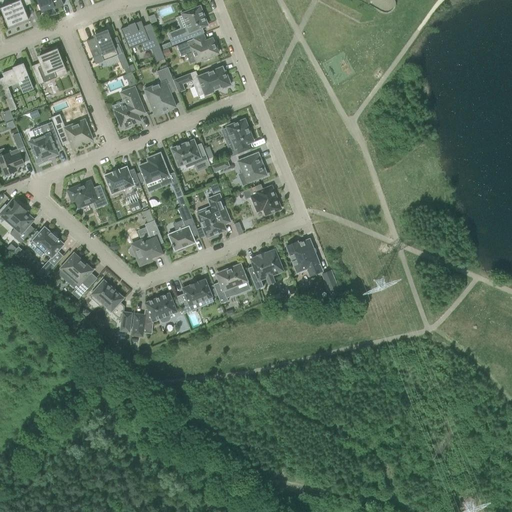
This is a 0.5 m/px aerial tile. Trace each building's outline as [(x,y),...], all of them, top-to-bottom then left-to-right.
[(0,8),(8,28),(28,20),(23,7),(31,3),(29,0),(19,0),(20,0),(0,8)] [(36,0),(41,13),(48,10),(49,15),(55,12),(54,9),(63,6),(61,0),(36,0)] [(201,27),(206,25),(199,8),(190,11),(190,10),(183,12),(184,14),(182,14),(187,27),(168,34),(172,45),(203,33),(201,27)] [(128,26),(120,30),(127,46),(136,43),(137,46),(141,45),(144,52),(151,49),(156,63),(164,59),(150,24),(143,27),(141,21),(135,24),(134,23),(128,26)] [(94,38),(86,41),(95,65),(97,64),(96,60),(102,57),(104,61),(117,56),(122,70),(129,67),(117,37),(111,40),(107,30),(93,35),(94,38)] [(200,37),(176,46),(180,57),(186,55),(193,52),(196,61),(196,62),(203,60),(204,62),(212,58),(211,56),(218,54),(216,50),(218,49),(215,42),(214,43),(213,41),(212,39),(205,42),(203,35),(200,37)] [(168,48),(161,51),(164,58),(171,55),(168,48)] [(40,63),(31,67),(38,85),(57,78),(54,71),(64,67),(56,50),(38,57),(40,63)] [(23,63),(17,65),(12,68),(13,69),(2,74),(3,78),(0,78),(0,86),(10,111),(16,109),(14,103),(14,104),(9,92),(10,92),(8,87),(18,83),(22,94),(33,89),(31,84),(23,63)] [(161,83),(157,85),(144,90),(154,116),(175,107),(170,93),(177,91),(173,80),(167,67),(156,72),(161,83)] [(173,80),(177,91),(178,93),(185,91),(183,85),(191,81),(193,85),(202,89),(204,96),(214,92),(213,91),(222,87),(222,89),(230,85),(225,71),(224,72),(222,67),(198,77),(195,71),(173,80)] [(120,93),(125,105),(113,110),(121,129),(124,128),(124,130),(131,127),(130,125),(140,121),(138,116),(145,113),(134,87),(120,93)] [(59,115),(51,118),(62,146),(70,143),(72,149),(92,140),(84,120),(64,128),(59,115)] [(253,142),(244,120),(226,127),(230,136),(224,138),(232,157),(250,150),(247,144),(253,142)] [(47,159),(57,154),(52,141),(58,139),(51,123),(41,127),(44,134),(35,137),(36,139),(29,142),(37,163),(39,162),(39,164),(48,160),(47,159)] [(17,149),(24,147),(19,134),(12,136),(17,149)] [(193,140),(171,149),(178,167),(185,164),(186,168),(194,165),(197,172),(207,168),(210,167),(210,166),(207,159),(203,149),(201,144),(195,146),(193,140)] [(16,171),(15,168),(24,165),(19,153),(11,156),(9,153),(0,156),(0,168),(3,176),(5,175),(7,177),(11,175),(11,173),(16,171)] [(258,153),(237,162),(242,174),(246,173),(249,182),(267,176),(258,153)] [(160,154),(152,157),(153,161),(139,166),(146,185),(160,179),(163,186),(171,183),(160,154)] [(227,159),(210,166),(210,167),(213,173),(230,167),(227,159)] [(128,171),(126,167),(118,170),(112,172),(112,173),(104,176),(111,194),(131,187),(132,190),(141,187),(134,169),(128,171)] [(75,200),(77,205),(86,201),(87,204),(93,202),(95,208),(107,204),(101,190),(94,192),(90,181),(67,190),(72,202),(75,200)] [(209,186),(212,194),(219,191),(216,183),(209,186)] [(183,196),(178,184),(171,186),(176,199),(183,196)] [(266,215),(280,209),(276,200),(274,197),(275,197),(271,187),(263,190),(260,185),(242,192),(245,200),(251,197),(257,211),(263,209),(266,215)] [(211,209),(207,210),(197,214),(206,238),(208,238),(209,240),(217,236),(217,234),(226,231),(223,225),(230,222),(219,194),(207,199),(211,209)] [(182,248),(192,244),(190,238),(198,234),(183,196),(176,199),(180,208),(177,209),(185,228),(168,235),(172,245),(171,245),(172,248),(173,247),(174,251),(177,250),(177,252),(183,249),(182,248)] [(0,214),(0,215),(14,227),(15,228),(9,234),(20,244),(34,229),(29,225),(33,220),(25,213),(22,211),(23,209),(24,210),(23,209),(25,207),(18,201),(16,203),(13,200),(6,207),(5,206),(0,211),(0,213),(0,214)] [(150,200),(148,201),(151,208),(158,206),(163,204),(162,201),(157,203),(156,201),(155,200),(153,200),(150,200)] [(151,215),(145,218),(147,223),(153,221),(151,215)] [(108,217),(107,221),(108,225),(115,222),(112,216),(108,217)] [(163,243),(154,221),(153,221),(147,223),(144,224),(149,235),(142,238),(143,241),(132,245),(132,246),(131,247),(130,248),(130,249),(129,250),(129,251),(129,252),(130,253),(130,254),(131,255),(132,256),(133,256),(134,256),(135,256),(136,256),(140,265),(151,260),(150,257),(153,256),(153,257),(161,253),(158,245),(163,243)] [(45,252),(51,258),(63,245),(57,239),(50,233),(44,227),(39,233),(37,232),(30,239),(32,240),(32,241),(38,246),(34,251),(41,257),(45,252)] [(309,276),(314,274),(322,271),(309,240),(298,244),(297,242),(286,247),(296,273),(306,269),(309,276)] [(16,249),(11,244),(7,249),(12,253),(16,249)] [(280,263),(278,263),(274,252),(252,260),(254,266),(247,269),(256,290),(263,287),(260,279),(265,277),(266,279),(272,277),(271,274),(274,273),(274,275),(283,271),(280,263)] [(60,269),(56,273),(70,286),(74,289),(71,293),(78,299),(90,286),(84,280),(90,273),(92,271),(85,264),(81,260),(74,254),(60,269)] [(54,266),(48,261),(36,274),(42,280),(54,266)] [(220,282),(213,285),(215,289),(217,296),(221,304),(228,301),(227,298),(238,294),(235,286),(246,281),(240,265),(216,274),(220,282)] [(337,288),(330,271),(322,275),(329,291),(337,288)] [(129,332),(131,313),(123,312),(124,307),(119,303),(123,298),(103,280),(91,294),(92,296),(90,298),(101,307),(103,305),(111,312),(118,318),(122,318),(120,331),(129,332)] [(180,305),(184,314),(192,311),(190,306),(202,301),(204,306),(213,302),(211,297),(205,280),(197,283),(196,282),(190,285),(190,286),(182,289),(184,294),(177,297),(178,299),(180,305)] [(145,315),(143,333),(151,334),(153,322),(160,319),(161,321),(162,322),(164,322),(168,321),(169,319),(169,317),(169,315),(177,312),(169,293),(144,303),(147,309),(147,310),(145,311),(145,315)] [(72,305),(76,300),(71,296),(67,301),(72,305)] [(131,336),(142,337),(143,333),(145,315),(134,314),(131,336)]
